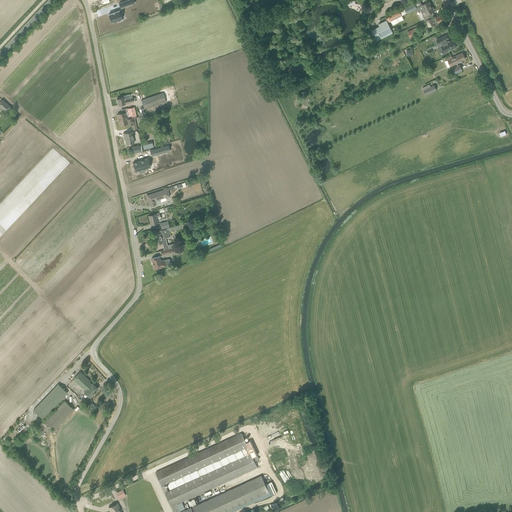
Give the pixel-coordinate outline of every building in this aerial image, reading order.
[(425,20),(434,16),(431,12),(434,11),(433,10),(434,10),(433,7),(432,8),(429,2),(425,4),(418,7),(425,20)] [(391,21),(402,16),(407,13),(417,8),(414,3),(404,8),(397,11),(388,16),(391,21)] [(121,10),(108,14),(111,22),(117,20),(117,22),(122,20),(122,18),(120,14),(122,13),(121,10)] [(434,16),(425,20),(428,27),(435,24),(434,23),(438,22),(438,23),(441,21),(445,19),(443,14),(438,16),(436,17),(435,16),(434,16)] [(392,29),(387,20),(378,24),(379,26),(371,30),(377,41),(393,32),(392,29)] [(420,33),(417,27),(407,32),(410,38),(420,33)] [(440,44),(441,46),(442,49),(446,47),(447,51),(457,46),(455,43),(456,43),(455,40),(454,40),(453,39),(449,41),(449,39),(447,34),(436,39),(439,44),(440,44)] [(451,66),(452,65),(461,61),(465,59),(462,53),(458,55),(452,57),(451,55),(446,58),(447,60),(445,61),(448,67),(451,66)] [(452,69),(454,74),(462,70),(459,65),(452,69)] [(434,84),(430,86),(430,84),(426,86),(422,87),(425,93),(426,95),(437,90),(436,88),(434,85),(434,84)] [(163,92),(141,100),(144,109),(166,102),(163,92)] [(124,97),(121,98),(116,99),(118,105),(133,102),(132,97),(124,99),(124,97)] [(0,102),(0,106),(5,112),(10,107),(2,100),(0,102)] [(122,113),(117,114),(120,125),(124,124),(128,123),(128,125),(133,124),(132,119),(135,118),(136,118),(134,107),(127,109),(127,108),(121,109),(122,113)] [(133,131),(128,132),(123,133),(124,137),(125,136),(126,144),(134,142),(132,135),(134,135),(133,131)] [(152,141),(142,144),(144,149),(153,147),(152,141)] [(160,148),(147,153),(149,158),(162,154),(160,148)] [(144,160),(133,163),(135,171),(138,170),(139,173),(145,171),(144,169),(150,167),(148,158),(144,159),(144,160)] [(167,188),(163,189),(163,190),(151,194),(147,195),(150,206),(161,202),(160,199),(166,197),(166,198),(169,197),(167,190),(167,188)] [(159,212),(155,213),(148,215),(150,224),(158,222),(156,217),(160,216),(159,213),(159,212)] [(167,221),(160,223),(161,229),(169,227),(167,221)] [(170,236),(170,232),(181,229),(184,228),(183,224),(178,226),(178,225),(166,228),(166,229),(161,230),(158,231),(158,234),(153,235),(155,244),(160,243),(166,242),(166,238),(169,237),(170,237),(170,236)] [(220,243),(209,248),(210,251),(221,246),(220,243)] [(177,251),(176,247),(164,250),(160,251),(161,255),(177,251)] [(151,258),(154,269),(159,268),(167,265),(171,264),(169,259),(164,260),(164,259),(160,260),(159,256),(151,258)] [(92,384),(89,382),(90,381),(80,372),(77,376),(73,380),(83,389),(83,388),(85,390),(84,391),(86,394),(90,397),(98,388),(93,383),(92,384)] [(68,393),(58,384),(33,409),(43,419),(68,393)] [(65,400),(45,421),(54,430),(74,409),(65,400)] [(92,403),(89,407),(95,412),(98,409),(92,403)] [(226,511),(269,492),(261,475),(191,507),(181,511),(177,503),(257,467),(253,457),(258,455),(251,440),(246,443),(242,433),(160,471),(155,473),(161,486),(171,506),(173,511),(226,511)] [(271,482),(265,485),(269,492),(270,495),(276,493),(271,482)] [(123,489),(116,492),(119,499),(125,496),(123,489)] [(121,511),(117,503),(108,507),(110,511),(121,511)]
